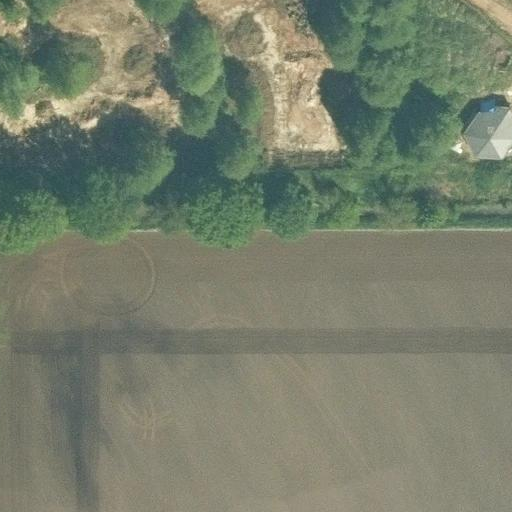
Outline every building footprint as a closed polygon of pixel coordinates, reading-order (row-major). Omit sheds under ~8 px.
[(81,0),(81,12),(149,13),(149,0),(81,0)] [(218,7),(219,52),(278,52),(278,5),(218,7)] [(448,44),(440,56),(440,57),(446,69),(447,69),(461,70),(462,70),(469,59),(483,59),(484,59),(492,47),(492,46),(486,34),(492,25),(492,24),(487,15),(486,14),(472,13),(471,14),(466,23),(465,24),(470,33),(463,44),(449,44),(448,44)] [(309,35),(310,83),(369,83),(369,35),(309,35)] [(224,78),(225,124),(285,123),(283,77),(224,78)] [(141,84),(139,147),(197,150),(199,85),(141,84)] [(320,108),(318,174),(372,176),(372,110),(320,108)] [(511,137),(511,132),(508,120),(508,114),(481,112),(468,130),(478,152),(484,149),(494,150),(500,154),(511,137)]
